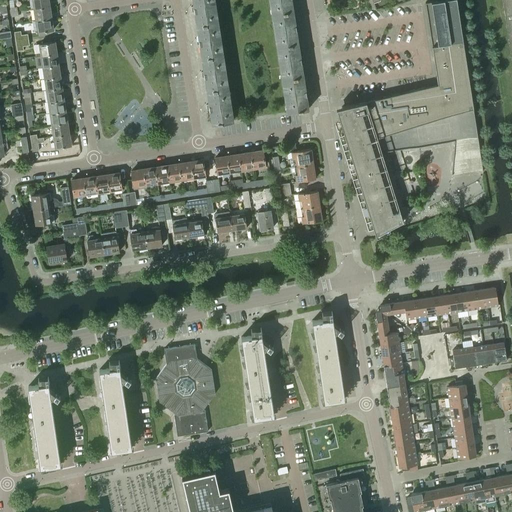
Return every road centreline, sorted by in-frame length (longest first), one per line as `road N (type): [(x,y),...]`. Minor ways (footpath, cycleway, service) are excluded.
road 1 (residential): [(2,176),(33,275),(43,281),(342,233)]
road 2 (residential): [(6,483),(365,403)]
road 3 (residential): [(0,358),(351,282)]
road 4 (residential): [(351,282),(511,254)]
road 5 (residential): [(70,9),(94,159)]
road 6 (residential): [(198,142),(176,0)]
road 7 (residential): [(321,127),(303,0)]
road 8 (residential): [(386,481),(511,454)]
road 9 (residential): [(198,142),(321,127)]
road 10 (residential): [(365,403),(351,282)]
